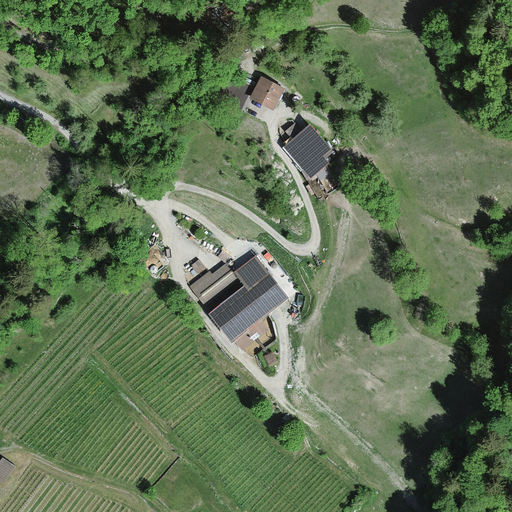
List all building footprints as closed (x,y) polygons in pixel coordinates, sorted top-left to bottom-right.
[(285,89),(262,77),(251,99),(274,111),(285,89)] [(206,79),(201,89),(209,93),(214,83),(206,79)] [(333,151),(311,126),(305,131),(296,122),(286,132),(293,141),(285,148),(311,178),(331,164),(326,158),(333,151)] [(256,256),(237,271),(247,284),(270,314),(290,298),(256,256)] [(210,271),(190,286),(205,306),(239,279),(226,263),(212,274),(210,271)] [(236,341),(244,350),(270,329),(262,320),(270,314),(247,284),(210,314),(233,343),(236,341)] [(288,413),(282,420),(288,426),(294,419),(288,413)] [(16,467),(3,458),(0,462),(0,480),(5,483),(16,467)]
